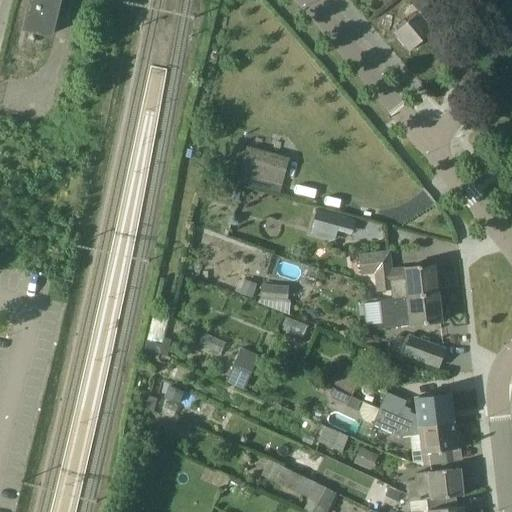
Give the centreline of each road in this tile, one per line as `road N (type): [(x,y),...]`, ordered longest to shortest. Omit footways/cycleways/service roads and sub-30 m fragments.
road 1 (residential): [(451,169),(303,0)]
road 2 (unclassified): [(451,169),(473,0)]
road 3 (residential): [(511,511),(498,383),(511,353)]
